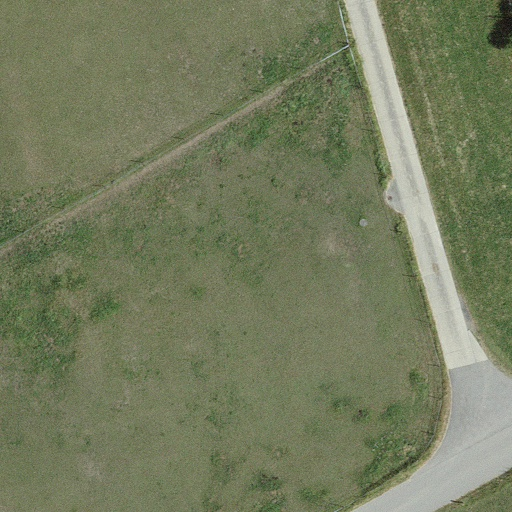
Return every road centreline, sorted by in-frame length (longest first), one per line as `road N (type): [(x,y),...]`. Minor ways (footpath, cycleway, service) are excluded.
road 1 (track): [(359,0),(489,458)]
road 2 (unclassified): [(511,446),(387,511)]
